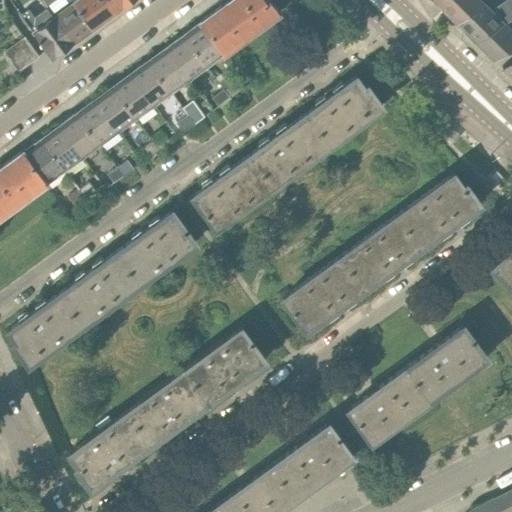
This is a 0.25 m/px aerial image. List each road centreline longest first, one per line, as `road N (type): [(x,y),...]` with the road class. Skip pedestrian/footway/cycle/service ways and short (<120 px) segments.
road 1 (residential): [(511,215),(106,511)]
road 2 (residential): [(389,14),(168,192),(0,302)]
road 3 (residential): [(0,118),(169,0)]
road 4 (tertiary): [(511,131),(389,14)]
road 5 (residential): [(389,511),(511,451)]
road 6 (residential): [(53,511),(0,399)]
